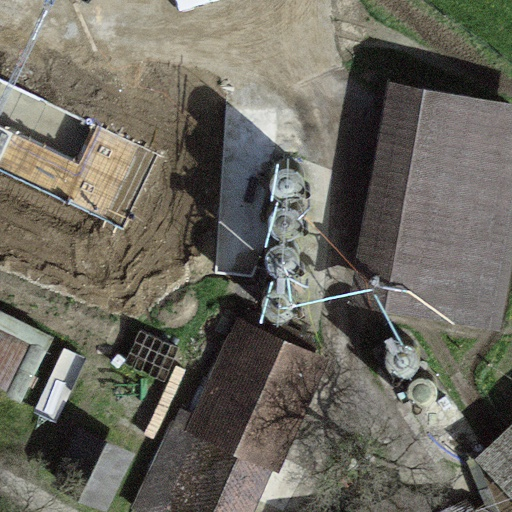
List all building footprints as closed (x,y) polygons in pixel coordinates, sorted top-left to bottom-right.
[(0,9),(0,80),(109,132),(136,74),(0,9)] [(511,115),(401,93),(359,296),(479,320),(511,159),(511,115)] [(0,133),(0,169),(75,205),(88,176),(0,133)] [(0,325),(0,385),(7,389),(31,341),(0,325)] [(242,511),(304,373),(244,346),(210,424),(178,410),(136,504),(154,511),(242,511)] [(511,433),(485,460),(511,486),(511,433)] [(124,462),(78,440),(62,474),(108,496),(124,462)]
